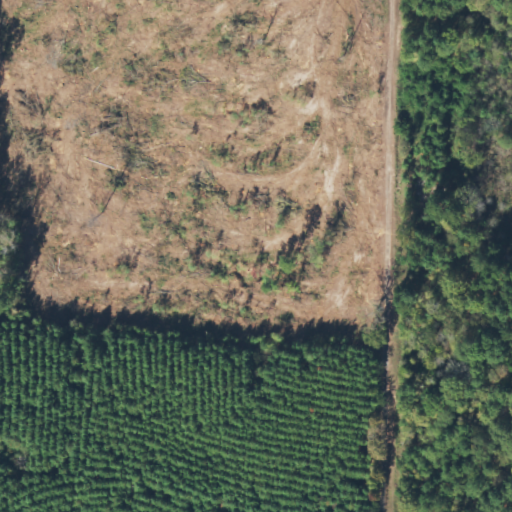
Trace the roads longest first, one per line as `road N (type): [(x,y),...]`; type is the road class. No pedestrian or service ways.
road 1 (residential): [(389,511),(396,0)]
road 2 (residential): [(394,349),(511,380)]
